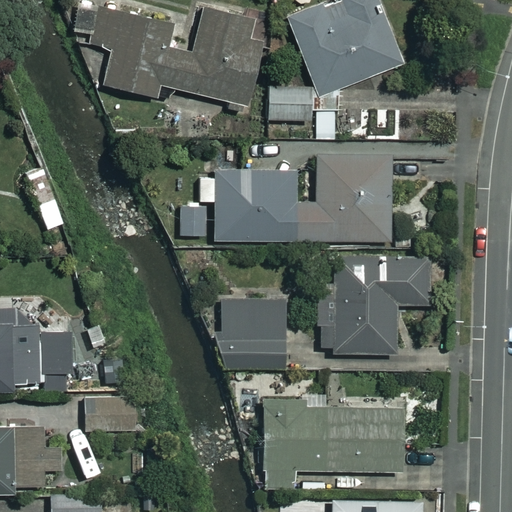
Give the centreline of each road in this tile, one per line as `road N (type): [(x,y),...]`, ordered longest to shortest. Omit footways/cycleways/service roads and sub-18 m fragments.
road 1 (residential): [(505,325),(499,511)]
road 2 (residential): [(511,199),(505,325)]
